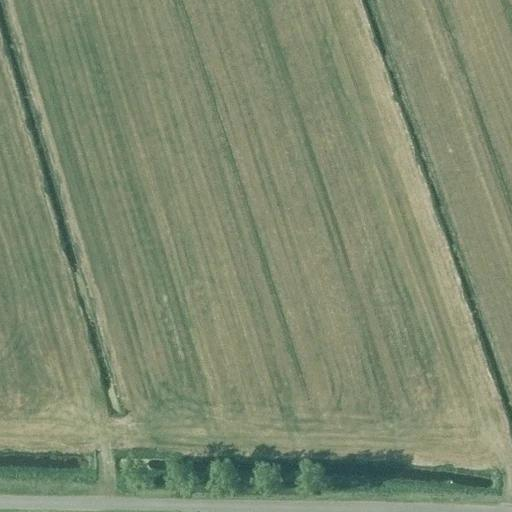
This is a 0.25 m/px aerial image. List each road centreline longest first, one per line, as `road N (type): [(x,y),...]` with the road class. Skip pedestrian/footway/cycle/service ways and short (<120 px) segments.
road 1 (unclassified): [(381,511),(186,507)]
road 2 (unclassified): [(0,503),(186,507)]
